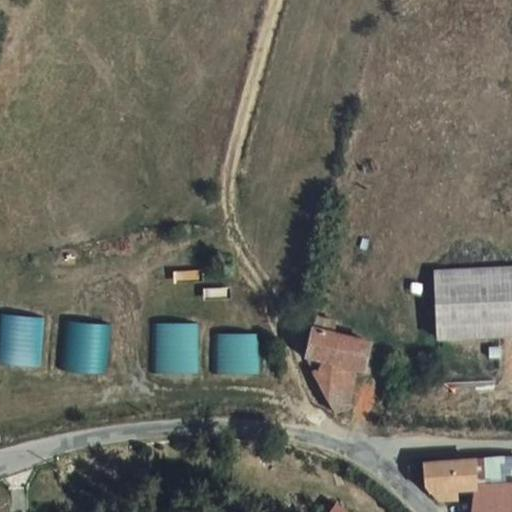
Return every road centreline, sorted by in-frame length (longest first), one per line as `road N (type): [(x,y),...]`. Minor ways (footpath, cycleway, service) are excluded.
road 1 (unclassified): [(0,465),(112,435),(241,426),(358,471)]
road 2 (unclassified): [(358,471),(426,449),(511,446)]
